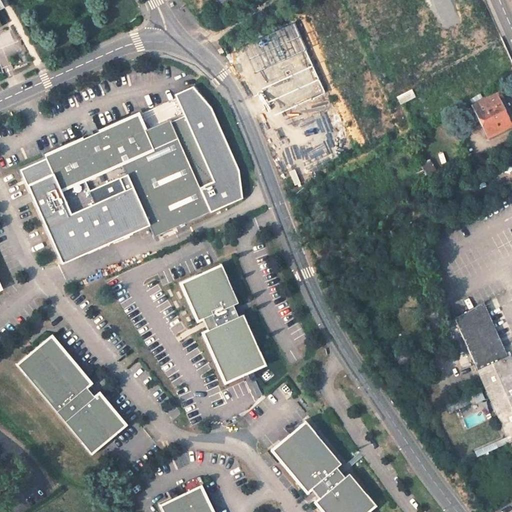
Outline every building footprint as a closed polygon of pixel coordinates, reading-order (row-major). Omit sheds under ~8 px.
[(319,22),(298,32),(310,58),(331,48),(319,22)] [(471,104),(487,137),(511,124),(511,122),(498,92),(471,104)] [(385,138),(407,127),(394,101),(373,111),(385,138)] [(52,170),(28,181),(52,237),(102,215),(87,180),(123,164),(157,239),(213,214),(202,189),(216,183),(187,118),(173,124),(172,121),(147,132),(139,113),(133,115),(134,119),(65,149),(64,146),(45,154),(52,170)] [(227,260),(186,278),(213,340),(219,337),(223,348),(218,350),(235,389),(276,371),(259,332),(254,335),(249,324),(255,322),(227,260)] [(454,318),(510,440),(511,439),(511,367),(482,302),(454,318)] [(99,381),(55,329),(21,358),(100,451),(134,422),(107,390),(102,394),(94,384),(99,381)] [(296,411),(261,439),(304,491),(309,488),(316,497),(312,500),(321,511),(364,511),(373,504),(347,472),(342,475),(335,466),(339,463),(296,411)] [(503,459),(496,462),(503,475),(510,472),(503,459)] [(210,511),(197,483),(156,502),(160,511),(210,511)]
